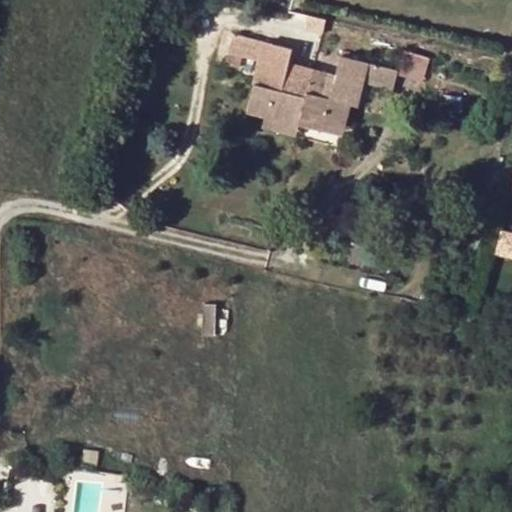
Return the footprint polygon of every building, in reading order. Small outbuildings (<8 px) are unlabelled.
[(260,61),(264,45),(232,36),(227,56),(260,65),(260,61)] [(152,57),(156,43),(143,40),(139,52),(152,57)] [(294,51),(265,43),(260,61),(289,68),(290,66),(294,51)] [(239,70),(243,60),(227,56),(226,62),(229,63),(228,67),(239,70)] [(341,58),(337,75),(363,82),(367,65),(341,58)] [(295,80),(287,79),(289,68),(260,61),(260,65),(250,103),(268,108),(266,117),(299,125),(324,131),(327,118),(346,123),(350,107),(357,109),(362,84),(363,82),(337,75),(336,77),(334,84),(326,83),(328,75),(312,71),(311,78),(296,75),(295,80)] [(391,91),(396,73),(367,65),(363,82),(362,84),(391,91)] [(290,66),(289,68),(287,79),(295,80),(296,75),(311,78),(312,71),(290,66)] [(326,83),(334,84),(336,77),(328,75),(326,83)] [(266,117),(268,108),(250,103),(248,112),(266,117)] [(296,136),(299,125),(266,117),(263,128),(296,136)] [(343,136),(346,123),(327,118),(324,131),(343,136)] [(511,256),(511,230),(502,229),(498,254),(511,256)]
